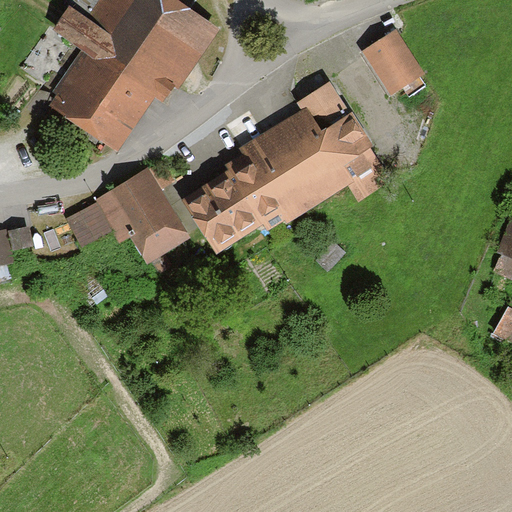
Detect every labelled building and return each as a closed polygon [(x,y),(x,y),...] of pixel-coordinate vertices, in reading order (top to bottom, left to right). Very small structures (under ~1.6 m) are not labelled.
[(99,0),(88,17),(68,3),(52,27),(89,52),(52,106),(115,149),(154,92),(166,101),(214,31),(167,0),(99,0)] [(398,36),(364,57),(387,95),(421,74),(398,36)] [(388,181),(349,120),(323,136),(306,110),(245,149),(251,158),(182,202),(216,254),(293,206),(299,216),(347,186),(357,201),(388,181)] [(186,237),(143,172),(66,222),(82,246),(110,228),(119,242),(130,235),(147,262),(186,237)] [(511,212),(496,250),(511,256),(511,212)] [(26,232),(6,235),(8,249),(28,247),(26,232)] [(109,292),(89,266),(67,284),(86,309),(109,292)] [(511,314),(504,311),(492,337),(511,345),(511,314)]
